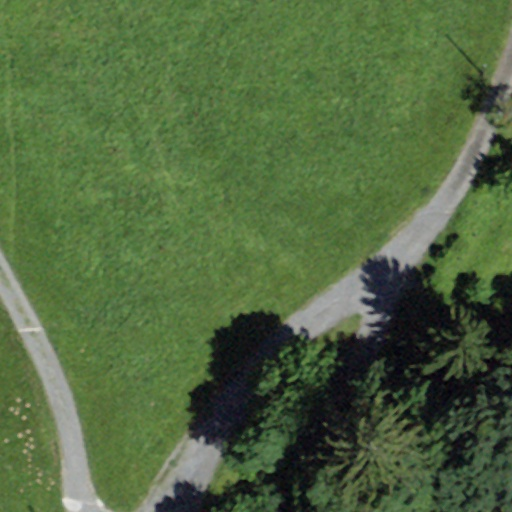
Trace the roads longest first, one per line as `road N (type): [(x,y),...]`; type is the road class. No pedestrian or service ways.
road 1 (track): [(169,511),(265,363),(421,238),(511,53)]
road 2 (track): [(0,270),(50,373),(89,511)]
